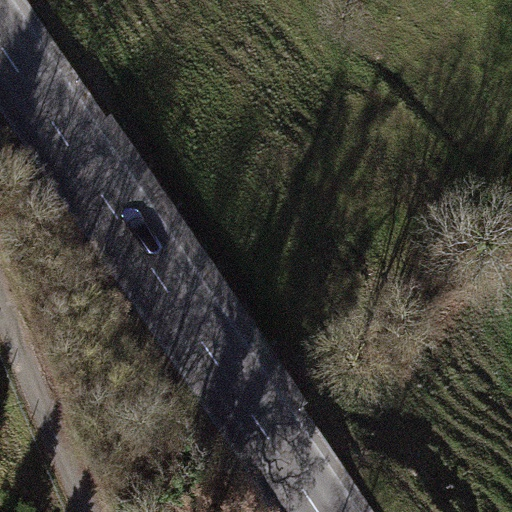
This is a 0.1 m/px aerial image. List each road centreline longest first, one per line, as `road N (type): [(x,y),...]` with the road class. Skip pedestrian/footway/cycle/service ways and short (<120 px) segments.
road 1 (secondary): [(0,42),(318,511)]
road 2 (track): [(83,511),(0,317)]
